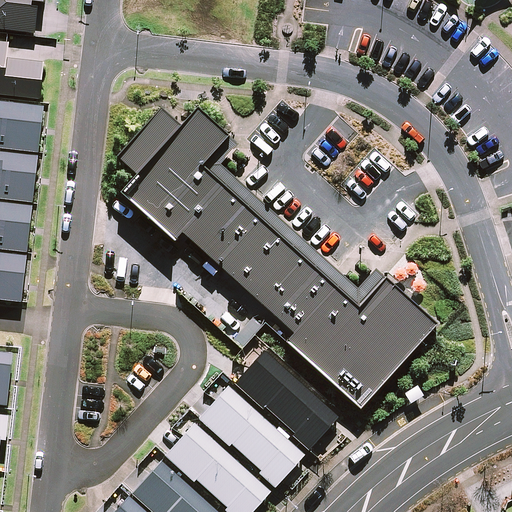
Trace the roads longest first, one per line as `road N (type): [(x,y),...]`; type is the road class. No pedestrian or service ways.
road 1 (unclassified): [(99,46),(295,69),(360,85),(405,111),(460,182),(511,340)]
road 2 (residential): [(70,306),(177,322),(188,336),(192,369),(109,462),(84,472),(51,471)]
road 3 (residential): [(70,306),(99,46)]
road 4 (tertiary): [(357,511),(438,446),(511,408)]
road 5 (residential): [(51,471),(67,327)]
